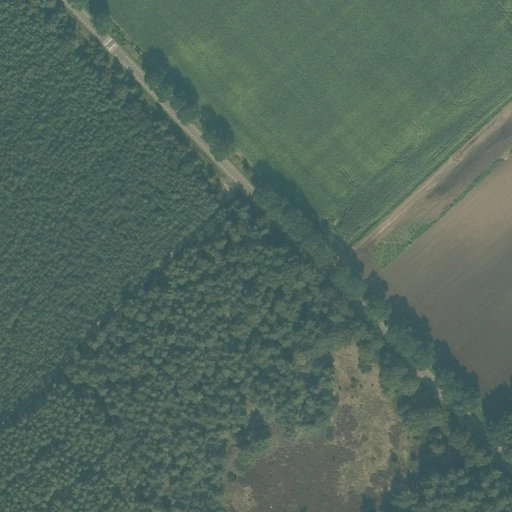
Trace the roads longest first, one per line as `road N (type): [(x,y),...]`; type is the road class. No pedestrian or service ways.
road 1 (tertiary): [(511,465),(312,245),(71,0)]
road 2 (unknown): [(245,176),(0,416)]
